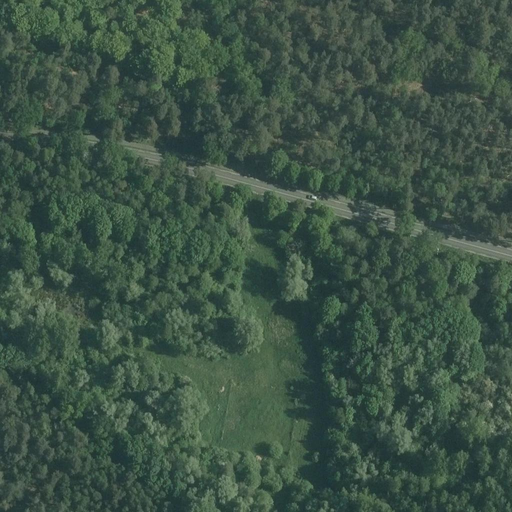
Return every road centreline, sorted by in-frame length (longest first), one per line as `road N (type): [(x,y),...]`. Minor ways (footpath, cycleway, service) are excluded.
road 1 (secondary): [(511,256),(189,168),(0,139)]
road 2 (track): [(223,83),(178,88),(0,71)]
